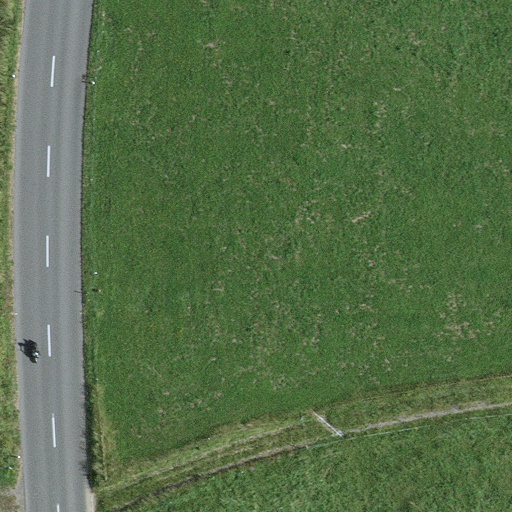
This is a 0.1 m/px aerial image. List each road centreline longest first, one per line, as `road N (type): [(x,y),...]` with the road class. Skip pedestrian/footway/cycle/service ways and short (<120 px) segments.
road 1 (secondary): [(56,0),(44,274),(60,511)]
road 2 (track): [(511,398),(429,406),(240,447),(75,511)]
